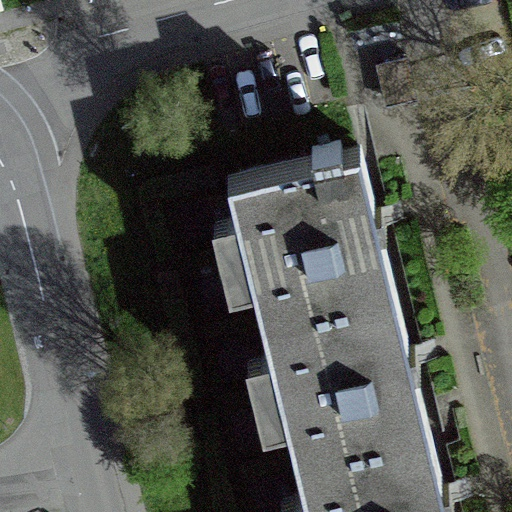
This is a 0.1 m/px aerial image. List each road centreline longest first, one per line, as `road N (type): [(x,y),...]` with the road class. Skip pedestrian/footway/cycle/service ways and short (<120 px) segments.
road 1 (residential): [(102,511),(0,98)]
road 2 (residential): [(247,0),(0,67)]
